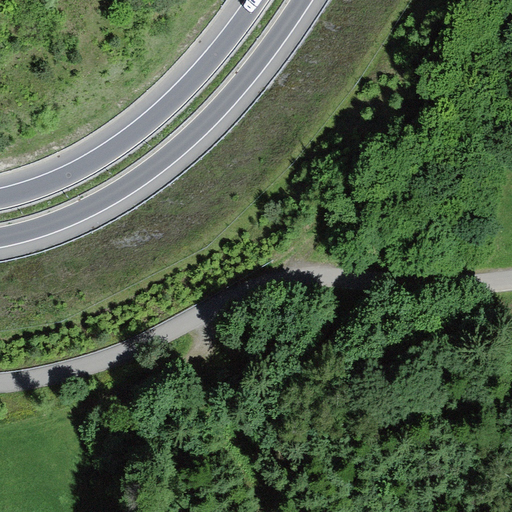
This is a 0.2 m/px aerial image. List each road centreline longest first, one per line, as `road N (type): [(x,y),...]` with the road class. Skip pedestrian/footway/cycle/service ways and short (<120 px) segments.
road 1 (track): [(0,383),(111,358),(263,283),(511,279)]
road 2 (motorway): [(0,237),(76,212),(160,161),(246,77),(301,0)]
road 3 (motorway): [(257,0),(149,122),(66,176),(0,198)]
